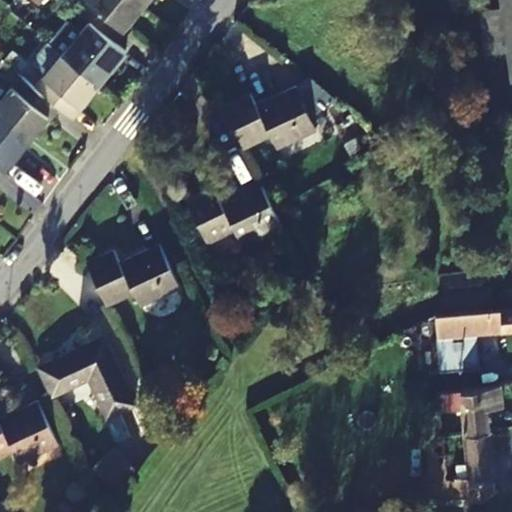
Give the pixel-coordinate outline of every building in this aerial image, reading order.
[(135,0),(78,0),(74,6),(86,16),(110,37),(139,3),(135,0)] [(511,0),(500,0),(511,77),(511,76),(511,0)] [(59,49),(96,79),(122,47),(110,37),(86,16),(59,49)] [(67,114),(96,79),(59,49),(30,84),(51,101),(67,114)] [(0,92),(0,111),(25,133),(51,101),(30,84),(17,72),(0,92)] [(223,101),(244,145),(272,130),(279,143),(314,124),(293,83),(257,101),(249,87),(223,101)] [(0,111),(0,164),(25,133),(0,111)] [(282,223),(262,182),(223,199),(215,186),(188,199),(208,241),(236,227),(243,241),(282,223)] [(88,260),(109,304),(136,291),(142,303),(179,286),(160,245),(123,261),(116,247),(88,260)] [(511,288),(487,291),(488,308),(511,305),(511,288)] [(511,305),(488,308),(435,313),(436,337),(511,330),(511,305)] [(38,362),(53,394),(89,378),(106,414),(136,399),(105,331),(38,362)] [(420,339),(420,361),(435,361),(435,339),(420,339)] [(464,430),(489,428),(486,406),(502,403),(500,383),(460,390),(464,430)] [(426,433),(438,432),(436,399),(426,401),(426,433)] [(0,453),(13,448),(18,458),(56,441),(38,402),(1,418),(0,415),(0,453)] [(451,474),(452,479),(454,496),(496,492),(489,428),(464,430),(461,430),(466,472),(451,474)] [(426,444),(442,443),(442,432),(438,432),(426,433),(426,444)] [(110,486),(134,466),(114,443),(91,464),(110,486)] [(427,463),(443,461),(443,450),(427,451),(427,463)] [(436,497),(445,496),(444,479),(443,461),(427,463),(427,496),(427,506),(435,504),(436,497)] [(454,496),(452,479),(444,479),(445,496),(454,496)] [(511,511),(511,496),(480,499),(479,511),(511,511)] [(0,511),(12,511),(7,500),(0,503),(0,511)]
